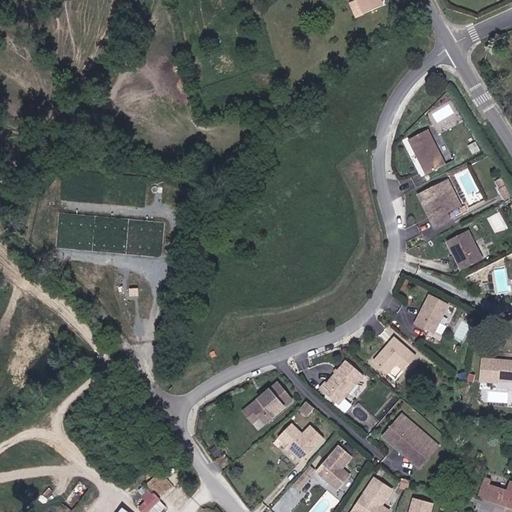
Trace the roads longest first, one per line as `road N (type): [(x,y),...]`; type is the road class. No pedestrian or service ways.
road 1 (residential): [(171,409),(258,361),(338,334),(373,304),(393,255),(382,171),(390,119),(413,80),(456,47)]
road 2 (residential): [(234,511),(171,409)]
